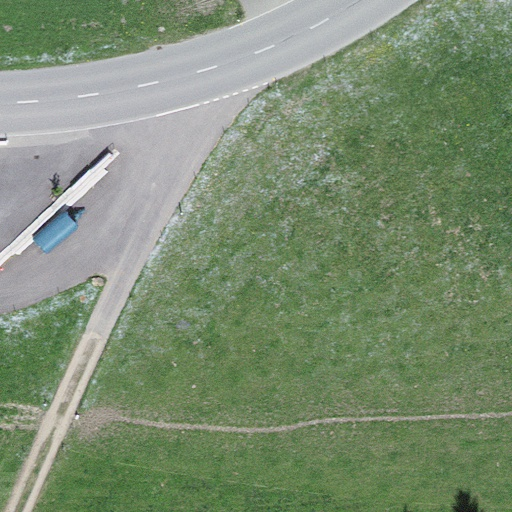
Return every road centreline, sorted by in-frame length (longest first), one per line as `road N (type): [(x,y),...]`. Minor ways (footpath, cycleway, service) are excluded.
road 1 (track): [(20,511),(70,385),(248,57)]
road 2 (secondary): [(0,103),(96,95),(204,71),(358,0)]
